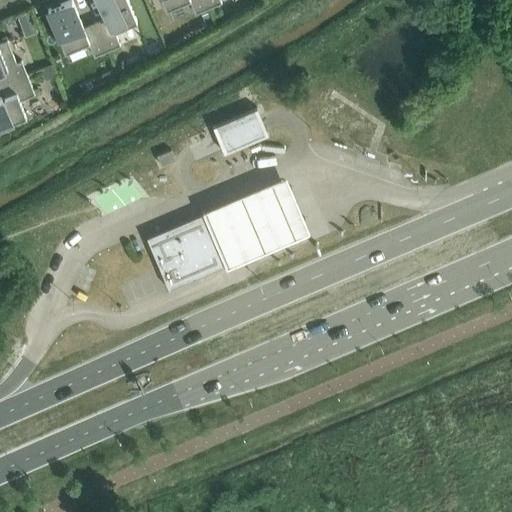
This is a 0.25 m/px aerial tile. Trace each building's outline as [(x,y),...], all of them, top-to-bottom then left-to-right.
[(107,49),(95,22),(83,27),(71,0),(67,0),(47,9),(65,50),(87,40),(94,55),(107,49)] [(136,19),(127,0),(99,0),(107,17),(95,22),(107,49),(120,44),(114,29),(136,19)] [(208,7),(205,0),(162,0),(166,7),(182,0),(189,0),(195,12),(208,7)] [(29,11),(18,15),(25,34),(37,29),(29,11)] [(7,39),(0,41),(0,82),(27,73),(21,59),(16,62),(7,39)] [(86,53),(75,59),(81,72),(93,66),(86,53)] [(51,64),(41,68),(45,78),(55,74),(51,64)] [(112,68),(101,74),(106,84),(117,78),(112,68)] [(34,93),(27,73),(0,82),(0,85),(4,95),(0,96),(0,124),(26,115),(20,99),(34,93)] [(264,123),(260,115),(259,112),(257,106),(212,125),(219,141),(224,152),(268,133),(264,123)] [(175,158),(170,148),(157,154),(162,164),(175,158)] [(291,169),(208,204),(232,260),(315,225),(291,169)] [(228,265),(204,209),(146,234),(169,290),(228,265)]
